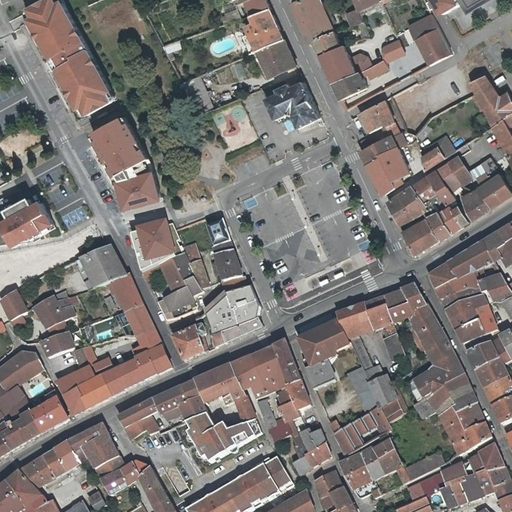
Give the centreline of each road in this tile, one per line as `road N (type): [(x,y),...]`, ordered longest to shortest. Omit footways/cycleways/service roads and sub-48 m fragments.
road 1 (residential): [(189,375),(0,23)]
road 2 (residential): [(287,329),(229,203),(238,190),(345,142)]
road 3 (residential): [(407,273),(424,279),(511,461)]
road 4 (residential): [(273,443),(202,483),(174,451),(132,447),(107,413)]
road 5 (tertiary): [(345,142),(280,0)]
road 6 (tertiary): [(407,273),(345,142)]
road 7 (residential): [(338,463),(287,329)]
road 8 (residential): [(0,365),(16,351),(38,350),(80,427)]
road 9 (primary): [(511,211),(407,273)]
